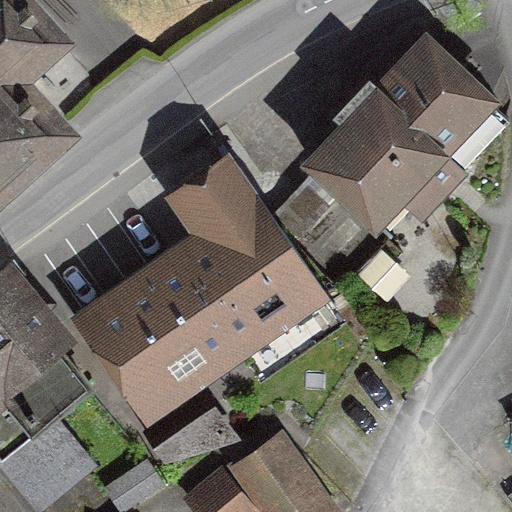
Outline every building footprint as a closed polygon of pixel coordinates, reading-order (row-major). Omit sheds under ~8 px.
[(0,0),(0,182),(59,129),(12,77),(57,37),(23,0),(0,0)] [(420,213),(510,118),(418,31),(365,88),(371,93),(345,120),(349,123),(312,161),(376,221),(400,195),(420,213)] [(175,198),(207,245),(93,323),(154,411),(240,350),(232,338),(265,315),(275,330),(327,294),(232,158),(175,198)] [(60,348),(64,345),(5,273),(0,277),(0,458),(2,460),(91,387),(60,348)] [(200,392),(155,424),(173,449),(228,432),(200,392)] [(335,511),(282,434),(234,466),(265,511),(335,511)] [(194,511),(265,511),(234,466),(185,498),(194,511)]
